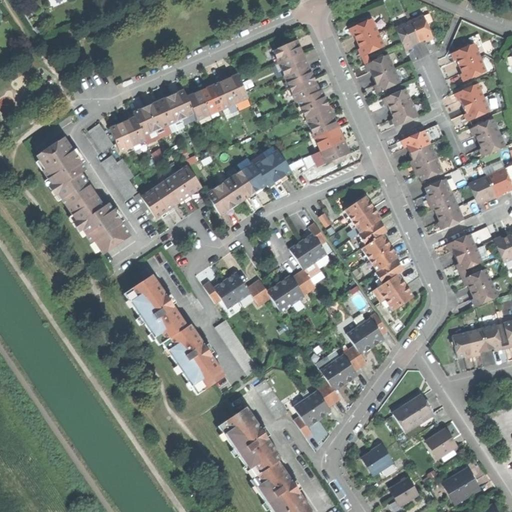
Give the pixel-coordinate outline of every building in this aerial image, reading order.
[(424,16),(410,22),(419,43),(426,40),(433,37),(424,16)] [(355,36),(357,42),(377,33),(371,19),(351,28),(355,36)] [(396,28),(405,49),(412,46),(419,43),(410,22),(396,28)] [(361,49),(363,56),(384,47),(377,33),(357,42),(361,49)] [(296,40),(290,43),(295,56),(302,53),(301,49),(299,45),(295,46),(294,43),(297,41),(296,40)] [(273,50),(279,63),(295,56),(290,43),(273,50)] [(457,59),(460,67),(481,58),(475,44),(454,53),(457,59)] [(302,53),(295,56),(301,68),(305,67),(303,62),(306,60),(304,57),(302,53)] [(370,71),(373,78),(394,69),(388,55),(367,64),(370,71)] [(279,63),(284,75),(301,68),(295,56),(279,63)] [(487,71),(481,58),(460,67),(463,73),(466,81),(487,71)] [(305,67),(301,68),(306,81),(313,78),(312,75),(310,71),(307,72),(305,67)] [(284,75),(290,88),(306,81),(301,68),(284,75)] [(380,92),(400,83),(394,69),(373,78),(377,86),(380,92)] [(230,78),(225,81),(235,104),(248,98),(238,75),(230,78)] [(313,78),(306,81),(312,94),(315,93),(316,92),(313,87),(317,86),(315,82),(313,78)] [(217,84),(212,86),(222,109),(235,104),(225,81),(217,84)] [(296,101),(298,100),(312,94),(306,81),(290,88),(296,101)] [(460,100),(462,107),(483,98),(477,84),(457,93),(460,100)] [(206,89),(200,92),(210,115),(222,109),(212,86),(206,89)] [(388,106),(391,112),(412,103),(405,89),(385,98),(388,106)] [(177,94),(171,96),(182,119),(194,114),(187,97),(184,91),(177,94)] [(316,92),(315,93),(320,106),(327,103),(325,99),(324,95),(321,96),(318,91),(316,92)] [(193,95),(187,97),(194,114),(197,121),(210,115),(200,92),(193,95)] [(298,100),(304,113),(320,106),(315,93),(312,94),(298,100)] [(164,99),(159,102),(169,125),(182,119),(171,96),(164,99)] [(489,113),(483,98),(462,107),(466,115),(469,122),(489,113)] [(152,105),(145,108),(156,131),(169,125),(159,102),(152,105)] [(327,103),(320,106),(326,118),(329,117),(327,111),(330,110),(329,106),(327,103)] [(394,119),(397,126),(418,117),(412,103),(391,112),(394,119)] [(304,113),(310,126),(326,118),(320,106),(304,113)] [(132,114),(134,118),(142,137),(156,131),(145,108),(138,111),(132,114)] [(329,117),(326,118),(331,131),(338,128),(337,124),(335,119),(331,121),(329,117)] [(128,121),(122,124),(132,147),(145,142),(142,137),(134,118),(128,121)] [(310,126),(315,138),(331,131),(326,118),(310,126)] [(475,136),(478,142),(499,133),(493,119),(472,128),(475,136)] [(88,131),(103,152),(114,145),(99,124),(88,131)] [(110,129),(120,153),(132,147),(122,124),(116,126),(110,129)] [(338,128),(331,131),(337,143),(341,141),(339,137),(342,136),(340,132),(338,128)] [(407,146),(410,154),(430,145),(424,130),(404,139),(407,146)] [(315,138),(320,150),(337,143),(331,131),(315,138)] [(505,148),(499,133),(478,142),(481,149),(484,157),(505,148)] [(39,161),(36,162),(47,179),(44,181),(58,201),(61,199),(72,216),(69,218),(82,238),(85,236),(97,252),(100,250),(102,255),(130,236),(121,223),(124,221),(120,214),(115,208),(112,211),(108,204),(103,207),(84,178),(80,174),(85,170),(81,164),(84,162),(80,156),(76,149),(72,152),(63,138),(36,156),(39,161)] [(341,141),(337,143),(342,156),(349,153),(348,149),(346,146),(343,147),(341,141)] [(320,150),(326,163),(342,156),(337,143),(320,150)] [(413,161),(416,168),(436,159),(430,145),(410,154),(413,161)] [(277,150),(265,158),(280,179),(285,175),(292,171),(277,150)] [(101,162),(128,200),(139,193),(112,155),(101,162)] [(265,158),(254,165),(266,184),(268,187),(274,183),(280,179),(265,158)] [(419,175),(422,182),(442,173),(436,159),(416,168),(419,175)] [(252,163),(241,170),(255,192),(261,188),(266,184),(254,165),(252,163)] [(187,166),(176,174),(190,195),(195,191),(201,187),(187,166)] [(487,176),(497,198),(503,195),(502,193),(511,188),(511,183),(505,168),(495,172),(487,176)] [(241,170),(229,178),(244,199),(249,195),(255,192),(241,170)] [(176,174),(164,181),(179,202),(184,199),(190,195),(176,174)] [(488,201),(497,198),(487,176),(478,180),(469,184),(478,204),(488,200),(488,201)] [(229,178),(218,186),(232,207),(237,204),(244,199),(229,178)] [(428,195),(431,202),(452,192),(446,179),(425,189),(428,195)] [(164,181),(153,189),(167,210),(173,206),(179,202),(164,181)] [(218,186),(206,193),(220,215),(226,211),(232,207),(218,186)] [(142,197),(156,218),(161,214),(167,210),(153,189),(142,197)] [(434,209),(437,216),(458,206),(452,192),(431,202),(434,209)] [(345,208),(353,221),(374,207),(370,201),(366,195),(345,208)] [(440,223),(443,230),(464,220),(458,206),(437,216),(440,223)] [(353,221),(360,233),(380,220),(382,219),(378,213),(374,207),(353,221)] [(320,216),(326,225),(330,222),(324,213),(320,216)] [(358,234),(366,246),(384,234),(388,232),(383,225),(380,220),(360,233),(358,234)] [(327,239),(315,222),(309,226),(313,233),(308,236),(302,240),(316,261),(328,253),(321,243),(327,239)] [(362,248),(369,260),(391,245),(388,241),(384,234),(366,246),(362,248)] [(453,251),(456,257),(476,249),(470,234),(449,243),(453,251)] [(495,242),(504,263),(511,259),(511,243),(509,236),(502,239),(495,242)] [(304,269),(316,261),(302,240),(296,244),(290,248),(304,269)] [(369,260),(377,272),(398,258),(399,257),(395,250),(391,245),(369,260)] [(458,264),(462,271),(482,262),(476,249),(456,257),(458,264)] [(376,273),(383,284),(399,274),(406,269),(402,263),(398,258),(377,272),(376,273)] [(322,270),(316,261),(304,269),(309,278),(322,270)] [(316,287),(309,278),(304,269),(292,277),(291,274),(285,278),(279,282),(293,303),(316,287)] [(469,286),(472,292),(492,283),(485,269),(465,278),(469,286)] [(260,305),(266,301),(254,283),(248,288),(237,272),(232,275),(225,279),(239,300),(251,292),(260,305)] [(378,288),(385,299),(406,286),(402,280),(399,274),(383,284),(378,288)] [(161,344),(187,327),(172,305),(175,303),(172,299),(170,295),(167,297),(152,275),(123,294),(128,301),(126,302),(130,308),(132,307),(139,317),(136,319),(140,325),(143,323),(150,334),(148,335),(152,342),(154,340),(158,346),(161,344)] [(227,308),(239,300),(225,279),(220,283),(214,287),(210,280),(203,285),(215,303),(221,299),(227,308)] [(260,279),(254,283),(266,301),(272,298),(280,311),(293,303),(279,282),(272,287),(267,290),(260,279)] [(475,300),(478,306),(498,297),(492,283),(472,292),(475,300)] [(385,299),(393,311),(414,297),(410,291),(406,286),(385,299)] [(367,321),(359,326),(373,346),(380,342),(385,338),(382,335),(388,331),(376,312),(369,317),(370,318),(367,321)] [(354,319),(359,326),(367,321),(362,314),(354,319)] [(215,327),(248,375),(259,368),(227,319),(215,327)] [(511,343),(511,320),(503,323),(509,344),(511,343)] [(493,348),(501,346),(496,324),(480,328),(485,350),(493,348)] [(187,327),(161,344),(165,350),(163,351),(167,357),(170,356),(177,366),(173,368),(178,374),(181,372),(188,383),(186,384),(190,390),(192,389),(196,395),(225,376),(210,354),(213,352),(210,348),(208,344),(204,346),(190,325),(187,327)] [(355,344),(361,354),(368,349),(373,346),(359,326),(348,333),(355,344)] [(479,351),(485,350),(480,328),(466,332),(471,353),(479,351)] [(465,355),(471,353),(466,332),(452,335),(457,356),(465,355)] [(344,354),(332,362),(346,383),(353,378),(358,375),(355,370),(367,362),(361,354),(355,344),(343,352),(344,354)] [(330,382),(324,386),(335,403),(341,399),(335,390),(340,387),(346,383),(332,362),(321,369),(330,382)] [(256,386),(277,418),(288,411),(267,379),(256,386)] [(324,386),(306,398),(320,418),(327,414),(331,411),(328,407),(335,403),(324,386)] [(394,414),(405,432),(434,414),(428,405),(423,396),(394,414)] [(293,419),(306,438),(313,433),(308,426),(313,423),(320,418),(306,398),(295,405),(301,414),(293,419)] [(218,425),(252,477),(278,460),(281,458),(264,433),(246,406),(218,425)] [(427,442),(438,459),(457,447),(451,437),(446,429),(427,442)] [(366,467),(371,475),(380,470),(392,462),(382,446),(361,459),(366,467)] [(250,479),(271,511),(311,511),(293,484),(278,460),(252,477),(250,479)] [(395,467),(392,462),(380,470),(383,474),(395,467)] [(443,484),(455,504),(480,489),(474,480),(469,472),(460,477),(459,474),(443,484)] [(394,497),(399,506),(418,494),(407,477),(405,478),(401,481),(389,488),(394,497)]
